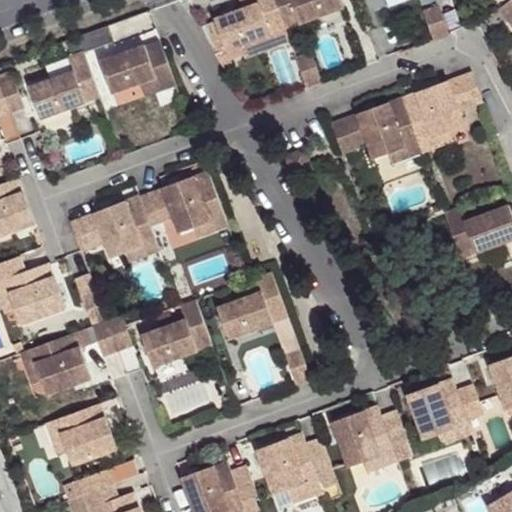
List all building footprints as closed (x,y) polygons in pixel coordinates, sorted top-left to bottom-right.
[(239,0),(242,9),(213,19),(224,51),(284,28),(273,0),(239,0)] [(273,0),(284,28),(343,6),(340,0),(273,0)] [(511,0),(508,0),(498,8),(511,25),(511,0)] [(437,5),(423,10),(434,40),(448,35),(437,5)] [(213,19),(197,25),(198,29),(213,55),(224,51),(213,19)] [(107,26),(77,37),(82,52),(83,52),(83,53),(113,42),(107,26)] [(284,28),(224,51),(228,60),(259,48),(261,53),(289,42),(287,37),(284,28)] [(158,39),(99,61),(110,91),(154,75),(159,89),(175,84),(158,39)] [(83,53),(83,52),(82,52),(67,57),(73,71),(49,79),(29,87),(40,118),(70,107),(100,96),(83,53)] [(310,52),(295,58),(306,88),(321,82),(310,52)] [(470,71),(460,75),(471,105),(481,102),(470,71)] [(0,82),(13,78),(11,72),(0,76),(0,82)] [(154,75),(139,81),(144,95),(159,89),(154,75)] [(460,75),(401,97),(417,142),(462,125),(456,111),(471,105),(460,75)] [(0,82),(0,85),(10,113),(24,108),(13,78),(0,82)] [(0,116),(10,113),(0,85),(0,116)] [(100,96),(70,107),(73,116),(102,104),(100,96)] [(417,142),(401,97),(341,119),(352,149),(366,144),(372,159),(417,142)] [(331,123),(342,153),(352,149),(341,119),(331,123)] [(302,152),(281,160),(288,180),(309,173),(302,152)] [(223,217),(206,172),(162,188),(149,193),(138,197),(149,227),(160,223),(173,218),(178,233),(192,228),(223,217)] [(19,178),(0,184),(0,236),(36,223),(19,178)] [(149,227),(138,197),(93,214),(80,219),(69,223),(80,252),(81,251),(81,252),(92,248),(104,244),(110,259),(124,253),(155,242),(149,227)] [(443,212),(460,257),(511,238),(511,218),(507,205),(464,221),(458,207),(443,212)] [(223,217),(192,228),(196,238),(227,227),(223,217)] [(155,242),(124,253),(128,263),(158,252),(155,242)] [(0,281),(6,279),(27,271),(22,256),(0,264),(0,281)] [(27,271),(6,279),(17,310),(22,324),(67,307),(51,262),(27,271)] [(271,273),(255,279),(260,292),(217,308),(228,340),(256,329),(287,318),(271,273)] [(86,311),(101,305),(89,276),(75,281),(86,311)] [(0,281),(0,295),(7,314),(17,310),(6,279),(0,281)] [(195,301),(179,306),(185,320),(141,337),(152,368),(180,357),(211,346),(195,301)] [(121,317),(107,322),(118,352),(132,347),(124,327),(121,317)] [(287,318),(256,329),(260,339),(291,327),(287,318)] [(103,357),(118,352),(107,322),(92,328),(98,343),(103,357)] [(92,328),(77,333),(82,348),(98,343),(92,328)] [(53,342),(32,350),(43,381),(48,395),(93,378),(82,348),(77,333),(53,342)] [(22,343),(15,345),(18,353),(25,351),(22,343)] [(211,346),(180,357),(184,367),(215,355),(211,346)] [(48,395),(32,350),(21,354),(38,399),(48,395)] [(299,350),(284,356),(295,386),(310,380),(299,350)] [(511,355),(489,364),(506,409),(511,407),(511,355)] [(452,378),(407,395),(424,440),(469,423),(467,418),(456,388),(452,378)] [(471,383),(456,388),(467,418),(482,412),(471,383)] [(178,415),(208,399),(203,389),(185,398),(181,390),(169,396),(178,415)] [(101,405),(56,421),(68,452),(73,466),(118,449),(101,405)] [(377,406),(332,423),(349,468),(363,462),(394,451),(381,416),(377,406)] [(396,410),(381,416),(394,451),(398,461),(412,456),(408,446),(396,410)] [(56,421),(46,425),(57,456),(68,452),(56,421)] [(469,423),(424,440),(408,446),(412,456),(473,433),(469,423)] [(302,434),(257,450),(274,495),(319,479),(317,474),(306,444),(302,434)] [(321,438),(306,444),(317,474),(332,469),(321,438)] [(394,451),(363,462),(367,473),(398,461),(394,451)] [(227,461),(182,478),(187,489),(194,511),(228,511),(244,507),(242,502),(231,471),(227,461)] [(246,466),(231,471),(242,502),(253,498),(258,497),(246,466)] [(75,499),(84,496),(114,486),(109,471),(79,483),(70,486),(75,499)] [(326,498),(319,479),(274,495),(278,505),(315,492),(318,501),(326,498)] [(75,499),(70,486),(63,488),(68,503),(75,499)] [(114,486),(84,496),(89,511),(140,511),(134,494),(119,500),(114,486)] [(511,511),(511,487),(482,504),(486,511),(511,511)] [(242,502),(244,507),(245,511),(256,511),(258,511),(253,498),(242,502)]
